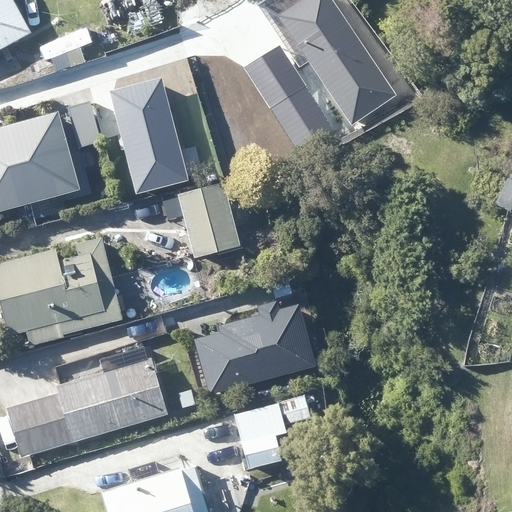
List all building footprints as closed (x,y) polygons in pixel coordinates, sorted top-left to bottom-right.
[(28,35),(35,30),(18,0),(0,0),(0,49),(15,42),(28,35)] [(106,144),(93,102),(67,109),(80,152),(106,144)] [(0,126),(0,210),(71,191),(49,113),(0,126)] [(511,209),(511,177),(509,177),(506,183),(499,197),(497,203),(509,209),(511,210),(511,209)] [(197,257),(204,255),(242,245),(226,180),(180,192),(197,257)] [(125,318),(122,303),(115,278),(104,235),(78,242),(81,254),(64,258),(60,245),(0,261),(0,281),(11,322),(14,333),(29,329),(34,345),(67,336),(66,334),(125,318)] [(200,306),(212,347),(254,335),(242,295),(200,306)] [(170,413),(157,369),(153,355),(108,369),(59,384),(61,390),(10,406),(24,456),(170,413)] [(292,383),(304,382),(302,369),(290,371),(292,383)] [(329,398),(345,397),(344,382),(327,384),(329,398)] [(315,417),(315,414),(309,394),(235,412),(249,466),(287,456),(282,435),(291,433),(291,431),(288,423),(315,417)] [(198,464),(195,465),(185,468),(183,463),(162,470),(159,460),(132,468),(136,479),(106,489),(113,511),(214,511),(205,482),(198,464)]
